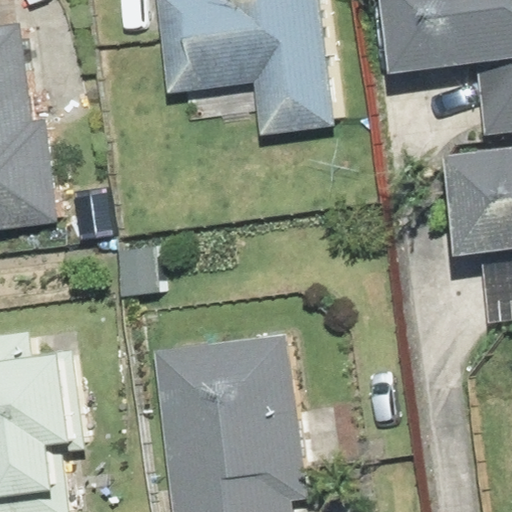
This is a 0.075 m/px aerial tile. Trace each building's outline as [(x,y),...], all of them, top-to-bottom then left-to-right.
[(166,0),(175,98),(269,90),(273,138),(350,132),(338,0),(166,0)] [(511,0),(393,0),(401,87),(484,81),(488,137),(511,135),(511,0)] [(0,240),(66,234),(56,123),(39,124),(32,35),(0,37),(0,240)] [(511,141),(479,145),(488,246),(511,243),(511,141)] [(308,224),(257,232),(263,270),(315,262),(308,224)] [(0,511),(97,511),(82,332),(0,338),(0,511)] [(304,351),(168,363),(181,511),(297,511),(296,500),(317,498),(304,351)]
